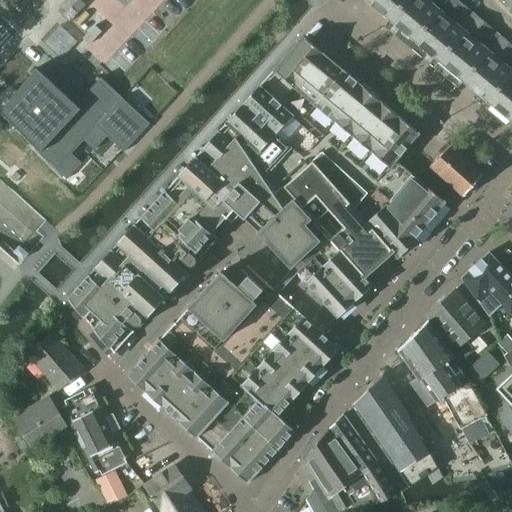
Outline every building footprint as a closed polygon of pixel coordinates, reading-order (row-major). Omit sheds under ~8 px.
[(365,0),(390,20),(406,0),(365,0)] [(406,0),(390,20),(415,41),(448,0),(406,0)] [(439,61),(477,15),(459,0),(448,0),(415,41),(439,61)] [(463,81),(502,35),(495,30),(490,35),(483,29),(487,23),(477,15),(439,61),(463,81)] [(61,59),(78,42),(60,25),(43,43),(61,59)] [(511,74),(511,43),(502,35),(463,81),(489,102),(511,74)] [(304,37),(228,122),(276,195),(286,188),(313,160),(398,256),(399,257),(419,240),(416,237),(446,202),(396,161),(420,133),(327,57),(304,37)] [(51,80),(38,68),(1,111),(58,169),(98,127),(125,152),(151,124),(102,78),(86,94),(61,70),(51,80)] [(511,74),(489,102),(511,121),(511,74)] [(74,293),(71,297),(116,353),(219,238),(214,233),(235,209),(259,231),(336,318),(372,286),(368,282),(332,242),(315,223),(304,211),(295,199),(286,188),(276,195),(228,122),(166,191),(85,281),(78,289),(74,293)] [(465,195),(485,174),(452,144),(432,165),(465,195)] [(313,160),(286,188),(295,199),(304,211),(315,223),(332,242),(368,282),(398,256),(313,160)] [(511,313),(511,311),(511,275),(490,252),(463,277),(490,316),(503,305),(511,313)] [(340,347),(248,265),(233,282),(221,272),(129,375),(144,389),(250,483),(255,477),(297,430),(280,415),(340,347)] [(457,289),(426,316),(430,320),(443,335),(456,351),(453,353),(455,356),(459,362),(475,349),(468,341),(487,324),(471,306),(457,289)] [(430,320),(399,350),(400,352),(405,359),(411,367),(419,378),(411,384),(428,408),(445,397),(455,416),(459,423),(463,430),(469,441),(488,431),(493,428),(467,380),(469,379),(457,363),(459,362),(455,356),(453,353),(441,336),(430,320)] [(58,391),(83,368),(52,333),(26,355),(58,391)] [(511,338),(508,334),(499,342),(508,352),(511,348),(511,338)] [(488,351),(479,359),(485,366),(494,357),(488,351)] [(494,357),(485,366),(491,372),(500,364),(494,357)] [(479,359),(469,368),(475,375),(485,366),(479,359)] [(485,366),(475,375),(481,381),(491,372),(485,366)] [(386,373),(353,406),(392,463),(394,462),(409,487),(439,467),(431,450),(414,422),(417,420),(393,385),(386,373)] [(511,375),(497,389),(511,404),(511,375)] [(93,392),(90,388),(65,400),(67,405),(62,407),(95,473),(100,471),(103,475),(128,463),(126,458),(130,456),(97,390),(93,392)] [(32,449),(69,426),(50,395),(13,417),(32,449)] [(344,414),(331,429),(380,502),(381,503),(385,501),(398,493),(378,462),(353,427),(344,414)] [(331,429),(306,460),(312,469),(317,478),(310,482),(314,488),(327,511),(345,511),(356,507),(357,510),(380,502),(331,429)] [(70,444),(58,450),(65,464),(77,458),(70,444)] [(176,465),(146,485),(163,511),(205,511),(189,491),(192,489),(176,465)] [(115,470),(96,479),(109,506),(128,496),(115,470)]
